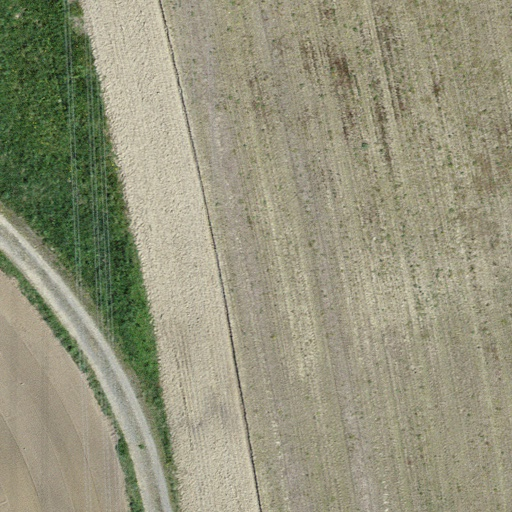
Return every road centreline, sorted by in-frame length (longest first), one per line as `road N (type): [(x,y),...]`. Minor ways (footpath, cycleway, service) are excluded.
road 1 (track): [(511,258),(232,379),(143,427)]
road 2 (track): [(0,225),(66,301),(143,427),(160,511)]
